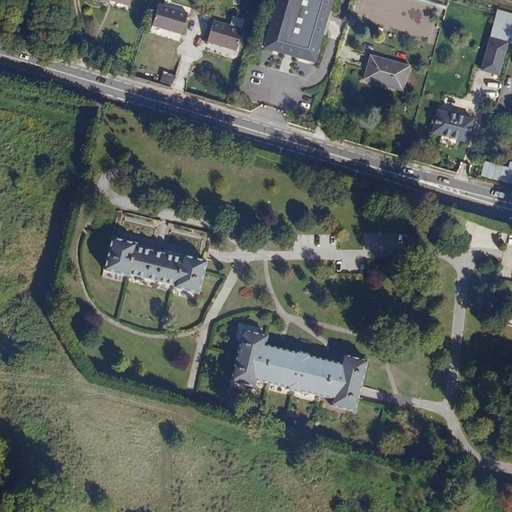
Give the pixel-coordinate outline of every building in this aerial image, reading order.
[(333,0),(279,0),(266,48),(316,62),(327,24),(333,0)] [(189,13),(159,4),(153,25),(182,35),(189,13)] [(243,30),(213,21),(207,43),(237,52),(243,30)] [(509,42),(491,36),(481,69),(499,74),(509,42)] [(411,66),(370,54),(362,80),(404,93),(411,66)] [(475,118),(436,108),(429,133),(468,143),(475,118)] [(508,167),(484,161),(480,176),(511,184),(511,161),(510,162),(508,167)] [(212,233),(119,211),(112,238),(205,260),(207,253),(212,233)] [(205,260),(112,238),(105,270),(199,293),(207,261),(205,260)] [(303,394),(303,393),(333,401),(331,407),(354,413),(360,390),(367,363),(344,357),(341,366),(311,358),(312,356),(296,353),(296,354),(265,346),(267,338),(244,332),(231,383),(254,389),(256,381),(288,389),(287,390),(303,394)]
